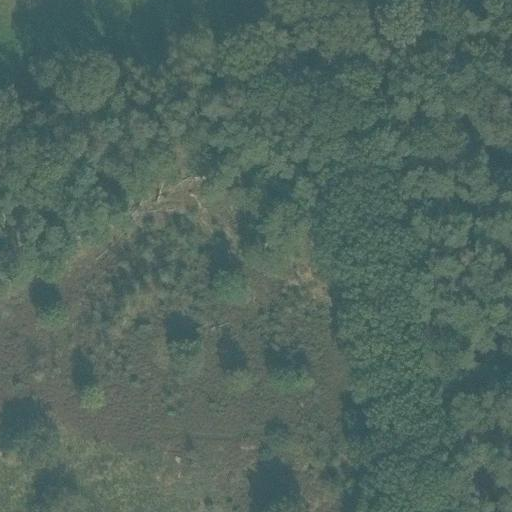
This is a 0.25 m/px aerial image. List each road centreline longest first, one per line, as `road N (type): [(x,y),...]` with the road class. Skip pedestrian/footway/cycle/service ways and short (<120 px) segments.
road 1 (track): [(341,71),(0,153)]
road 2 (track): [(511,28),(341,71)]
